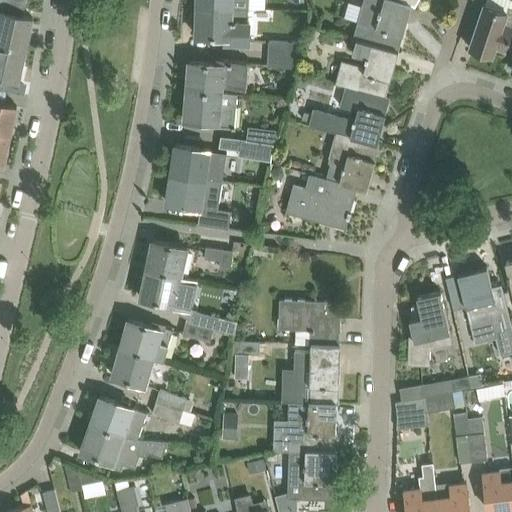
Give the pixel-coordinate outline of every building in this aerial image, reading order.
[(0,0),(0,4),(3,5),(2,10),(23,15),(23,14),(26,0),(0,0)] [(399,49),(412,3),(400,0),(383,0),(377,25),(372,24),(357,20),(353,37),(356,38),(399,49)] [(506,50),(511,31),(511,0),(486,0),(485,3),(484,3),(469,46),(479,50),(479,54),(487,56),(490,54),(492,54),(495,47),(506,50)] [(248,16),(248,7),(198,5),(197,35),(230,36),(230,40),(257,41),(258,33),(250,32),(250,16),(248,16)] [(0,42),(26,48),(33,16),(23,14),(23,15),(2,10),(1,10),(0,13),(0,42)] [(341,59),(335,81),(386,94),(399,49),(356,38),(352,53),(367,57),(365,65),(341,59)] [(268,39),(268,51),(297,53),(298,40),(268,39)] [(0,87),(3,88),(6,76),(19,79),(26,48),(0,42),(0,87)] [(297,53),(268,51),(267,65),(296,67),(297,53)] [(187,89),(238,93),(238,92),(222,91),(223,81),(246,83),(248,59),(219,58),(219,62),(190,60),(187,89)] [(391,95),(386,94),(335,81),(335,82),(344,85),(338,105),(356,110),(354,117),(326,110),(322,126),(378,141),(391,95)] [(185,118),(205,119),(218,120),(218,125),(236,126),(238,93),(187,89),(185,118)] [(0,132),(11,134),(17,105),(0,101),(0,132)] [(310,120),(312,112),(305,110),(303,118),(310,120)] [(248,126),(247,138),(275,142),(276,129),(248,126)] [(329,162),(325,176),(355,185),(367,188),(380,142),(378,141),(322,126),(322,127),(336,131),(327,162),(329,162)] [(0,161),(4,163),(11,134),(0,132),(0,161)] [(247,138),(245,151),(273,154),(275,142),(247,138)] [(176,143),(172,171),(222,179),(226,151),(211,149),(211,148),(176,143)] [(280,165),(275,166),(272,170),(273,175),(277,178),(281,177),(284,173),(284,168),(280,165)] [(167,201),(187,204),(201,206),(199,220),(198,220),(197,222),(229,226),(231,209),(218,207),(222,179),(172,171),(167,201)] [(351,197),(355,185),(325,176),(325,177),(309,172),(305,184),(294,181),(286,211),(327,222),(346,227),(349,217),(350,217),(352,210),(351,210),(354,197),(351,197)] [(153,239),(147,267),(180,274),(186,246),(153,239)] [(207,246),(205,258),(220,260),(219,268),(230,269),(233,249),(207,246)] [(458,273),(466,304),(462,305),(467,323),(501,314),(496,296),(495,296),(487,265),(458,273)] [(185,320),(213,327),(236,333),(238,320),(191,308),(192,304),(190,304),(196,277),(180,274),(147,267),(141,296),(174,303),(173,308),(187,315),(185,320)] [(408,363),(430,364),(431,348),(453,342),(441,289),(417,295),(420,306),(417,307),(417,316),(410,318),(413,333),(409,334),(408,363)] [(310,342),(312,342),(341,343),(341,342),(339,342),(340,330),(341,330),(341,317),(343,317),(343,314),(342,314),(343,299),(323,299),(280,297),(280,328),(296,328),(295,341),(310,342)] [(129,317),(121,345),(156,355),(166,358),(173,330),(148,323),(129,317)] [(210,340),(213,327),(185,320),(182,333),(210,340)] [(260,340),(234,339),(234,352),(260,353),(260,340)] [(312,342),(311,350),(297,349),(299,368),(297,369),(295,372),(294,376),(296,379),(298,380),(301,382),(303,400),(289,399),(289,400),(337,402),(339,402),(341,343),(312,342)] [(132,379),(148,383),(156,355),(121,345),(113,374),(132,379)] [(422,382),(425,395),(453,390),(472,385),(469,375),(422,382)] [(472,387),(485,385),(483,377),(471,379),(472,387)] [(156,400),(184,408),(187,397),(188,396),(160,387),(156,400)] [(425,395),(427,411),(456,406),(453,390),(425,395)] [(101,394),(91,421),(97,424),(138,437),(147,411),(134,407),(134,405),(119,401),(101,394)] [(425,395),(396,400),(397,415),(427,411),(425,395)] [(180,421),(180,420),(192,423),(195,412),(191,411),(184,408),(156,400),(153,412),(180,421)] [(289,430),(289,447),(304,448),(307,448),(336,448),(337,402),(289,400),(288,430),(289,430)] [(460,462),(473,460),(467,410),(454,412),(460,462)] [(239,412),(224,411),(223,437),(237,438),(239,412)] [(468,417),(473,460),(483,459),(488,459),(483,415),(468,417)] [(97,424),(91,421),(81,449),(113,460),(111,465),(121,469),(123,463),(131,466),(136,462),(139,454),(146,456),(148,451),(162,456),(168,440),(138,438),(138,437),(97,424)] [(307,448),(304,448),(289,447),(287,496),(301,496),(336,498),(338,449),(307,448)] [(266,452),(267,461),(279,460),(278,451),(266,452)] [(193,455),(196,465),(207,462),(205,452),(193,455)] [(264,457),(247,461),(250,472),(267,468),(264,457)] [(78,468),(65,461),(69,479),(80,476),(78,468)] [(439,511),(437,495),(434,461),(423,462),(424,474),(419,475),(420,486),(405,488),(406,499),(407,511),(439,511)] [(82,482),(103,478),(79,468),(82,482)] [(487,508),(511,504),(511,478),(502,480),(500,469),(484,471),(485,482),(484,482),(487,508)] [(149,479),(119,487),(125,511),(140,511),(138,502),(154,498),(149,479)] [(450,482),(451,493),(437,495),(439,511),(471,511),(469,491),(467,491),(465,480),(450,482)] [(56,511),(60,511),(55,488),(43,490),(48,511),(56,511)] [(191,511),(192,511),(191,506),(188,496),(166,502),(168,511),(191,511)] [(33,511),(31,503),(6,509),(1,511),(0,511),(33,511)]
